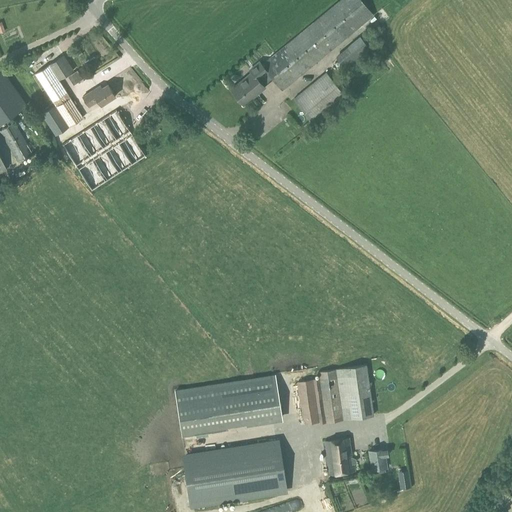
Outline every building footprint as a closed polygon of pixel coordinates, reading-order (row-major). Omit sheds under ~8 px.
[(250,73),(231,89),(244,104),(265,87),(264,86),(271,80),(280,92),(373,16),(359,0),(339,0),(261,64),(259,61),(248,70),(250,73)] [(360,36),(347,47),(356,58),(369,47),(360,36)] [(74,70),(64,55),(50,64),(60,79),(74,70)] [(132,81),(141,85),(146,73),(137,69),(132,81)] [(3,70),(0,72),(0,124),(27,105),(3,70)] [(325,72),(294,99),(315,126),(348,99),(325,72)] [(97,87),(83,96),(89,106),(98,101),(101,105),(115,96),(107,84),(99,90),(97,87)] [(60,137),(89,184),(144,149),(114,103),(60,137)] [(69,127),(55,106),(43,114),(56,134),(57,135),(69,127)] [(33,152),(14,121),(0,129),(0,131),(18,161),(33,152)] [(319,378),(297,380),(303,424),(374,415),(367,363),(318,370),(319,378)] [(279,417),(273,377),(245,382),(252,421),(279,417)] [(350,437),(324,441),(330,474),(355,470),(350,437)] [(277,438),(182,453),(190,506),(285,491),(277,438)] [(384,448),(368,451),(371,469),(387,467),(384,448)] [(384,495),(393,492),(390,480),(381,482),(384,495)]
